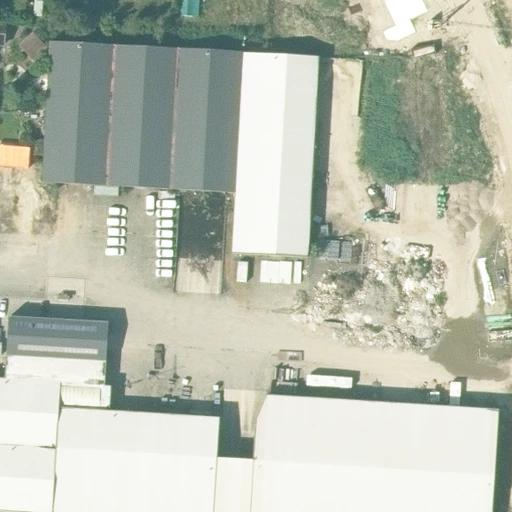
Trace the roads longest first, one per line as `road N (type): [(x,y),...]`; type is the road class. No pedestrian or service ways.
road 1 (residential): [(121,283),(128,196),(511,214)]
road 2 (residential): [(468,0),(511,126)]
road 3 (residential): [(121,283),(0,276)]
